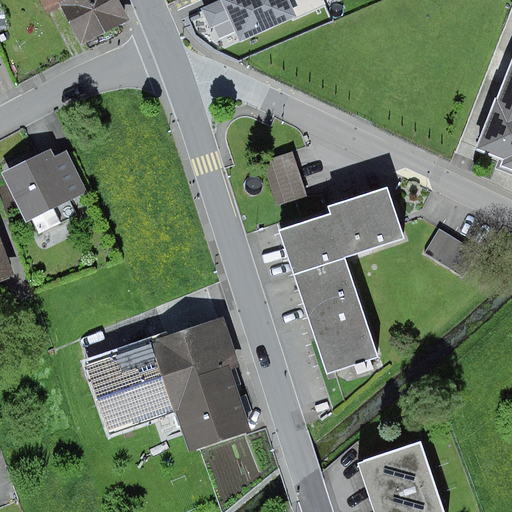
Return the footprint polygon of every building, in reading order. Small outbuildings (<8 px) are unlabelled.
[(38,0),(45,14),(57,8),(78,50),(127,25),(115,0),(38,0)] [(293,0),(216,0),(237,48),(302,19),(293,0)] [(511,80),(487,147),(511,157),(511,159),(510,164),(511,165),(511,80)] [(298,151),(268,157),(277,200),(308,193),(298,151)] [(55,152),(18,171),(38,210),(44,207),(54,226),(72,216),(64,201),(90,188),(72,154),(60,160),(55,152)] [(283,233),(296,274),(346,258),(405,239),(388,187),(331,206),(334,217),(283,233)] [(441,227),(426,252),(462,273),(477,248),(441,227)] [(346,258),(296,274),(329,374),(378,358),(346,258)] [(153,328),(91,348),(118,429),(185,407),(198,446),(249,430),(227,363),(232,361),(220,323),(158,343),(153,328)] [(443,511),(421,449),(357,472),(371,511),(443,511)]
